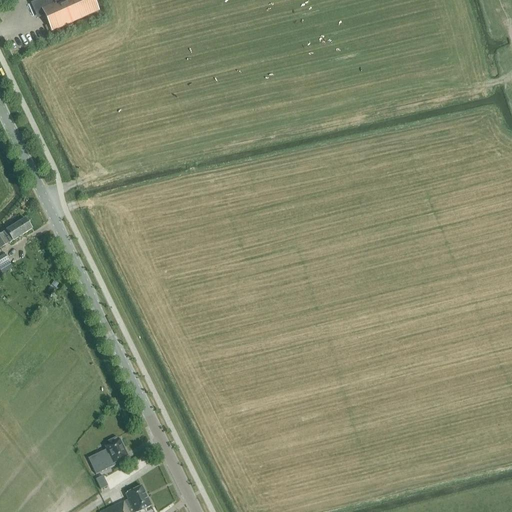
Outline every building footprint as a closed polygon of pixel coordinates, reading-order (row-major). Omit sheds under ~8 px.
[(41,0),(31,4),(35,14),(42,11),(52,33),(99,12),(93,0),(41,0)] [(13,241),(32,230),(25,219),(6,231),(3,233),(0,234),(0,249),(13,241)] [(0,266),(2,265),(9,262),(4,255),(0,257),(0,266)] [(12,267),(9,262),(2,265),(0,266),(0,270),(1,273),(12,267)] [(50,290),(46,295),(50,298),(55,291),(51,288),(50,290)] [(107,442),(107,444),(97,449),(100,454),(98,455),(102,464),(111,459),(113,464),(127,457),(126,456),(127,454),(125,451),(118,438),(117,437),(107,442)] [(103,476),(95,480),(100,490),(108,486),(103,476)] [(140,511),(151,507),(141,487),(125,495),(128,500),(123,503),(123,502),(102,511),(140,511)]
